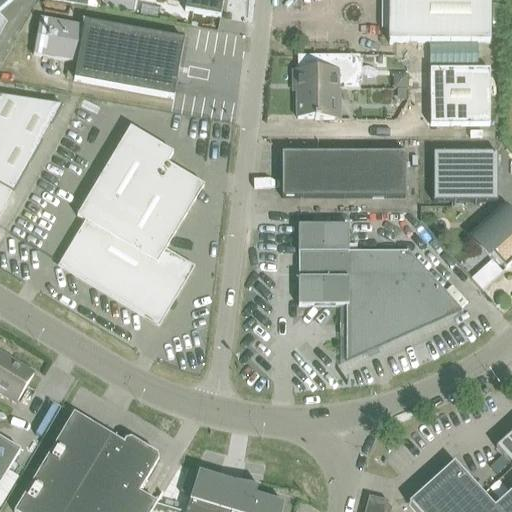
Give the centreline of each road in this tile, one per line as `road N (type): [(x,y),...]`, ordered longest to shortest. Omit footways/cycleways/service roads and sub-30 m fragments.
road 1 (unclassified): [(211,411),(264,0)]
road 2 (unclassified): [(211,411),(136,383),(0,301)]
road 3 (unclassified): [(511,342),(433,392),(346,420)]
road 4 (unclassified): [(346,420),(270,422),(211,411)]
